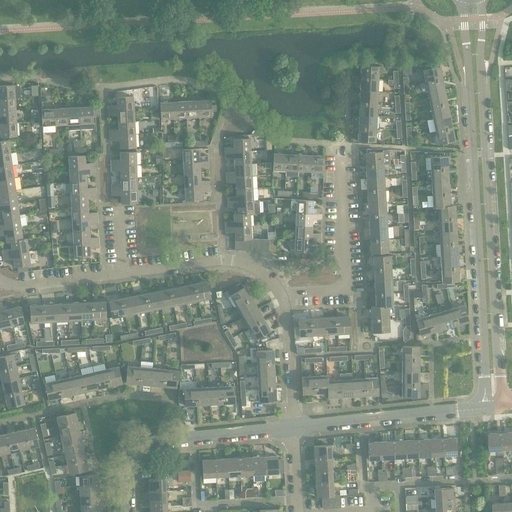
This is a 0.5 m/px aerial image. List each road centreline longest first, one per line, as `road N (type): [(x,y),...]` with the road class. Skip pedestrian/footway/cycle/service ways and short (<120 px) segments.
road 1 (unclassified): [(458,0),(486,408)]
road 2 (unclassified): [(501,407),(482,0)]
road 3 (unclassified): [(281,296),(257,270),(222,260),(32,286),(0,281)]
road 4 (unclassified): [(127,511),(125,471),(142,446),(293,428)]
road 5 (unclassified): [(293,428),(486,408)]
road 6 (unclassified): [(281,296),(345,283),(340,159)]
road 7 (unclassified): [(293,428),(281,296)]
